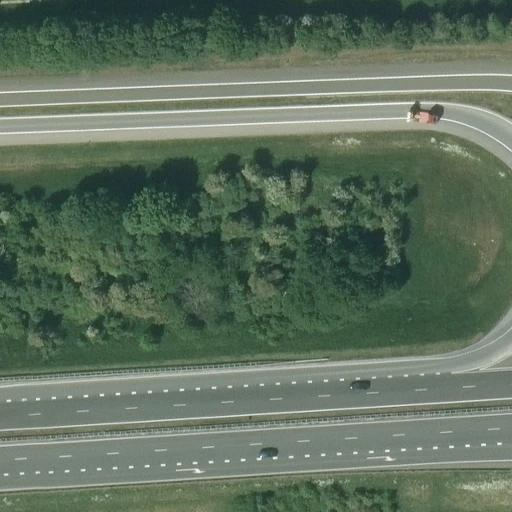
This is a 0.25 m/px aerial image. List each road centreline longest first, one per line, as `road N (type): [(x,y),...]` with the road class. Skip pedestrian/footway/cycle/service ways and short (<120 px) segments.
road 1 (motorway): [(0,128),(442,117),(511,147)]
road 2 (motorway): [(511,77),(0,96)]
road 3 (motorway): [(0,461),(384,435)]
road 4 (motorway): [(266,399),(0,416)]
road 5 (motorway): [(511,343),(482,358),(266,399)]
road 6 (motorway): [(511,382),(266,399)]
road 7 (motorway): [(384,435),(511,446)]
road 8 (motorway): [(384,435),(511,428)]
